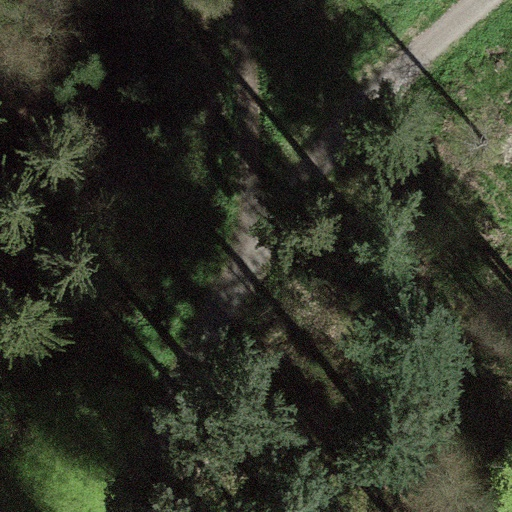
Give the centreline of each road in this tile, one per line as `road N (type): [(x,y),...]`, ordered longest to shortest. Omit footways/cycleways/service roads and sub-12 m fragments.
road 1 (track): [(242,0),(251,77),(240,291),(133,511)]
road 2 (track): [(240,291),(397,67),(482,0)]
